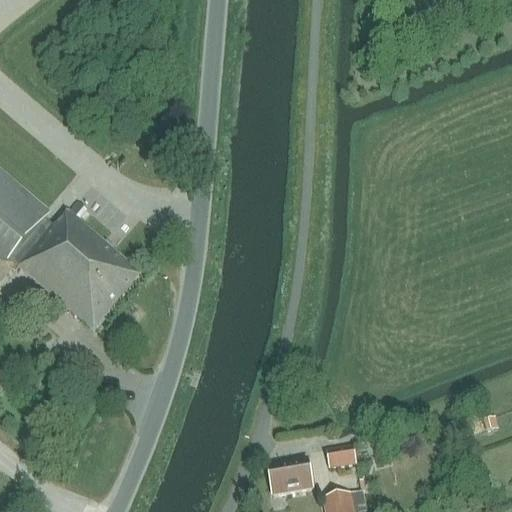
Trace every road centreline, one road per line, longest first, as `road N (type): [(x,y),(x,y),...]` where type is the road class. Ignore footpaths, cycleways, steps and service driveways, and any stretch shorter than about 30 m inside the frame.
road 1 (tertiary): [(113,511),(139,456),(187,287),(212,0)]
road 2 (unclassified): [(226,511),(286,341),(318,0)]
